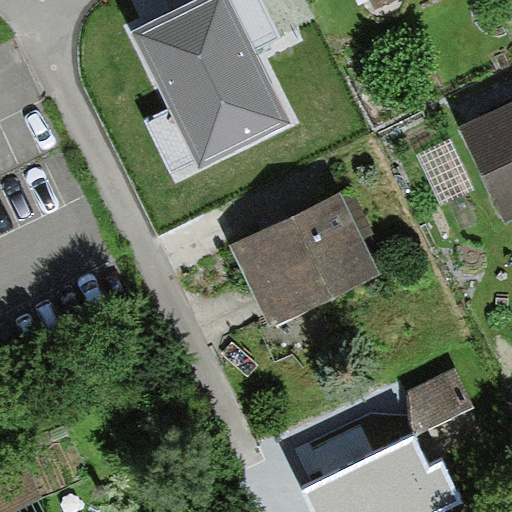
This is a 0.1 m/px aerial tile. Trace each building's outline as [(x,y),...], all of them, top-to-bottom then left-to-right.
[(200,0),(133,33),(202,169),(291,124),(254,50),(228,0),(200,0)] [(228,0),(254,50),(282,36),(263,0),(228,0)] [(368,0),(375,13),(399,0),(368,0)] [(511,99),(459,125),(506,220),(511,217),(511,99)] [(430,152),(452,201),(482,187),(460,138),(430,152)] [(218,201),(265,177),(252,152),(205,175),(218,201)] [(337,193),(230,247),(272,327),(378,273),(337,193)] [(409,423),(416,439),(475,408),(456,369),(411,392),(409,423)] [(416,439),(305,490),(315,511),(440,511),(460,503),(443,466),(431,471),(416,439)]
